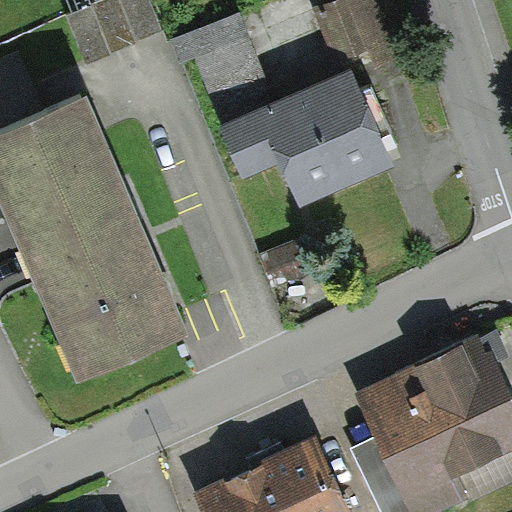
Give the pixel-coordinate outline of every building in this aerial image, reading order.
[(87,60),(166,27),(154,0),(88,0),(66,10),(87,60)] [(375,59),(411,46),(394,0),(314,0),(313,1),(333,55),(369,42),(375,59)] [(274,87),(239,6),(173,34),(183,58),(196,53),(221,109),(274,87)] [(0,173),(77,359),(190,312),(89,69),(34,92),(16,50),(0,56),(0,173)] [(301,191),(395,151),(354,53),(274,87),(221,109),(244,164),(283,148),(301,191)] [(511,378),(485,321),(355,381),(376,429),(415,509),(415,511),(418,511),(471,488),(459,464),(511,439),(511,378)] [(209,511),(359,511),(318,422),(194,478),(209,511)] [(409,511),(415,509),(376,429),(351,440),(385,511),(409,511)] [(511,439),(459,464),(471,488),(474,495),(511,477),(511,439)]
